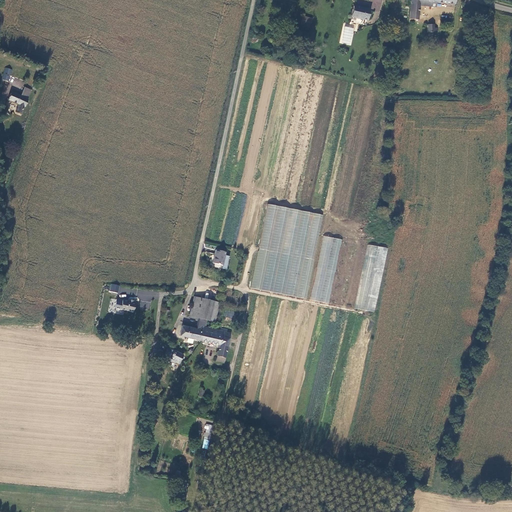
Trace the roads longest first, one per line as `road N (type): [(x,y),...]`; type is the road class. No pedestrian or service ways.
road 1 (track): [(511,244),(445,476),(456,491),(511,495)]
road 2 (unclassified): [(254,0),(190,291)]
